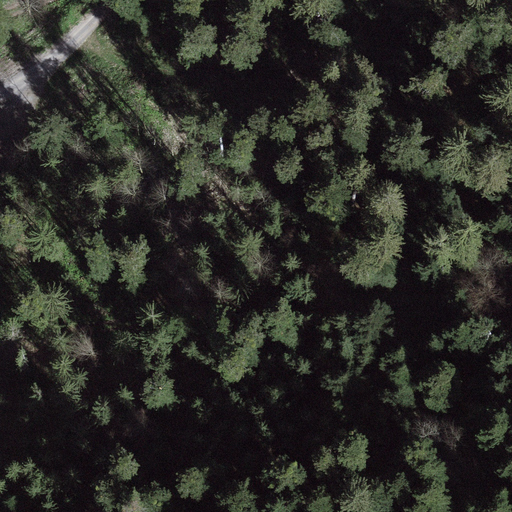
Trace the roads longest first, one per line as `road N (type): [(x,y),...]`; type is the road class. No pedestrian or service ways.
road 1 (track): [(0,187),(23,126),(101,0)]
road 2 (track): [(95,0),(0,90)]
